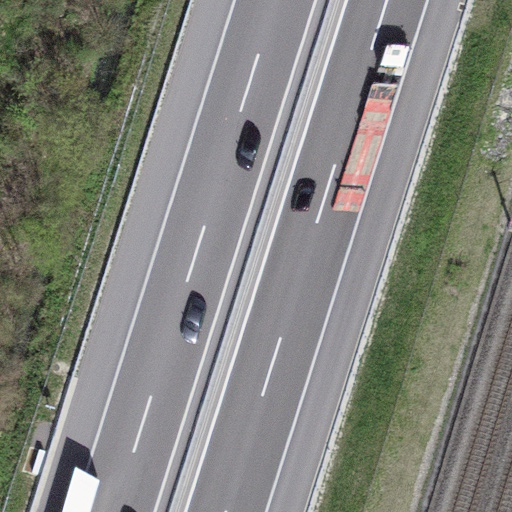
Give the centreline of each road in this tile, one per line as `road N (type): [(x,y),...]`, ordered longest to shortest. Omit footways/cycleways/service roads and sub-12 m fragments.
road 1 (motorway): [(225,511),(387,0)]
road 2 (motorway): [(275,0),(114,511)]
